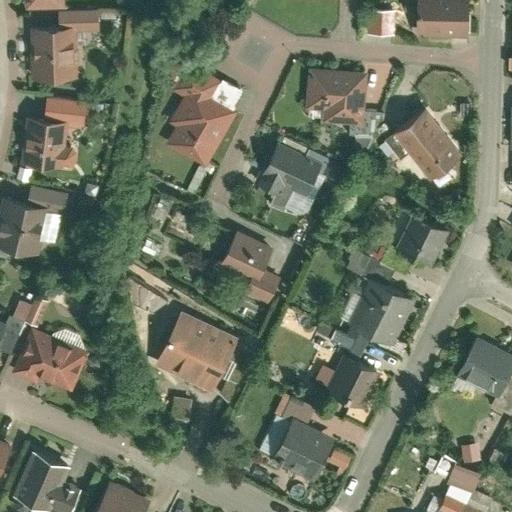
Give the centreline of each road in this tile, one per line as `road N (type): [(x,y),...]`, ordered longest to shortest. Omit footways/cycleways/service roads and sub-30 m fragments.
road 1 (residential): [(344,511),(466,273)]
road 2 (residential): [(466,273),(480,218),(489,63)]
road 3 (residential): [(186,480),(0,402)]
road 4 (unclassified): [(489,63),(291,44)]
road 5 (unclassified): [(291,44),(216,195)]
